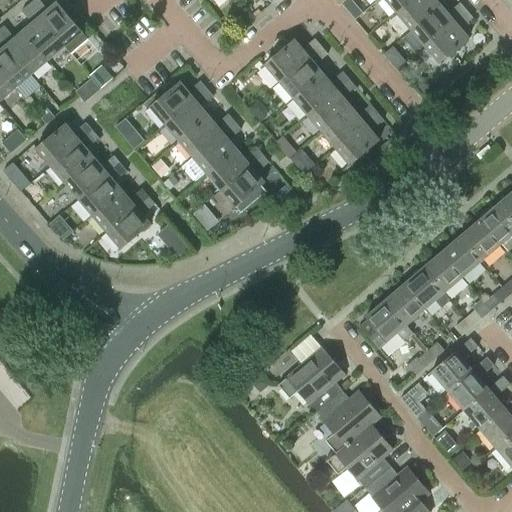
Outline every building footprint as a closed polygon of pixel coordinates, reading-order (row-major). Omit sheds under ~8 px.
[(33,0),(28,5),(64,48),(71,55),(88,41),(57,4),(47,12),(37,0),(33,0)] [(385,0),(397,14),(413,0),(385,0)] [(413,0),(397,14),(411,30),(439,6),(433,0),(413,0)] [(439,6),(411,30),(425,47),(466,11),(459,3),(446,14),(439,6)] [(28,5),(20,11),(21,12),(32,25),(23,32),(48,62),(64,48),(28,5)] [(466,11),(425,47),(440,64),(468,40),(460,30),(473,19),(466,11)] [(3,26),(0,28),(0,39),(31,75),(48,62),(23,32),(14,40),(4,27),(3,26)] [(0,71),(15,90),(31,75),(0,39),(0,71)] [(266,65),(280,82),(322,47),(315,39),(302,50),(295,41),(266,65)] [(322,47),(280,82),(294,98),(322,74),(316,66),(328,55),(322,47)] [(114,57),(106,64),(115,75),(124,68),(120,64),(120,63),(114,57)] [(0,102),(15,90),(0,71),(0,102)] [(322,74),(294,98),(308,115),(349,80),(343,73),(330,83),(322,74)] [(349,80),(308,115),(322,132),(351,108),(343,99),(356,88),(349,80)] [(151,108),(165,125),(206,90),(200,82),(187,93),(179,83),(151,108)] [(206,90),(165,125),(180,142),(208,118),(200,108),(213,98),(206,90)] [(351,108),(322,132),(336,148),(377,113),(371,105),(358,116),(351,108)] [(377,113),(336,148),(351,165),(379,141),(371,131),(383,121),(377,113)] [(208,118),(180,142),(194,158),(234,123),(228,115),(215,126),(208,118)] [(234,123),(194,158),(208,174),(236,150),(228,141),(241,130),(234,123)] [(36,149),(51,166),(93,132),(87,124),(74,135),(65,124),(36,149)] [(93,132),(51,166),(65,182),(94,159),(87,150),(99,139),(93,132)] [(236,150),(208,174),(222,191),(262,156),(256,148),(243,159),(236,150)] [(94,159),(65,182),(79,199),(121,165),(114,156),(101,167),(94,159)] [(262,156),(222,191),(236,208),(264,184),(256,174),(269,163),(262,156)] [(121,165),(79,199),(93,216),(122,191),(115,183),(127,172),(121,165)] [(284,185),(274,194),(284,206),(294,198),(284,185)] [(122,191),(93,216),(106,232),(148,197),(142,190),(130,200),(122,191)] [(511,192),(497,206),(511,222),(511,192)] [(148,197),(106,232),(121,250),(150,225),(142,215),(155,205),(148,197)] [(511,222),(497,206),(478,222),(500,247),(511,236),(511,222)] [(478,222),(459,238),(480,263),(500,247),(478,222)] [(57,233),(62,240),(63,239),(73,231),(67,225),(57,233)] [(459,238),(441,253),(462,279),(480,263),(459,238)] [(441,253),(421,270),(443,295),(462,279),(441,253)] [(421,270),(403,286),(424,311),(443,295),(421,270)] [(511,278),(511,279),(501,287),(509,296),(511,293),(511,278)] [(403,286),(384,302),(405,327),(424,311),(403,286)] [(492,295),(499,304),(502,302),(509,296),(501,287),(492,295)] [(367,321),(360,328),(378,350),(386,343),(398,333),(404,340),(411,333),(405,327),(384,302),(364,318),(367,321)] [(474,311),(464,320),(471,328),(481,320),(474,311)] [(454,328),(462,336),(471,328),(464,320),(454,328)] [(286,378),(277,385),(289,399),(298,392),(316,413),(338,394),(342,390),(335,382),(344,374),(322,348),(310,334),(290,351),(302,365),(286,379),(286,378)] [(470,339),(430,373),(447,393),(472,372),(472,371),(462,360),(477,347),(470,339)] [(426,352),(434,360),(443,352),(436,344),(426,352)] [(406,367),(414,378),(434,360),(426,352),(417,360),(416,359),(406,367)] [(472,372),(447,393),(463,412),(487,390),(478,379),(493,366),(487,358),(472,371),(472,372)] [(487,390),(463,412),(479,430),(504,409),(503,409),(494,398),(509,385),(503,377),(487,390)] [(338,394),(316,413),(333,433),(324,441),(334,453),(335,454),(368,425),(369,426),(379,418),(357,392),(349,399),(345,402),(338,394)] [(504,409),(479,430),(494,449),(511,433),(511,419),(510,417),(511,415),(511,401),(503,409),(504,409)] [(334,453),(325,461),(338,475),(347,468),(364,489),(387,470),(379,460),(390,451),(369,426),(368,425),(335,454),(334,453)] [(511,433),(494,449),(511,468),(511,467),(511,433)] [(387,470),(364,489),(382,509),(378,511),(429,511),(420,502),(428,495),(405,468),(393,478),(387,470)]
